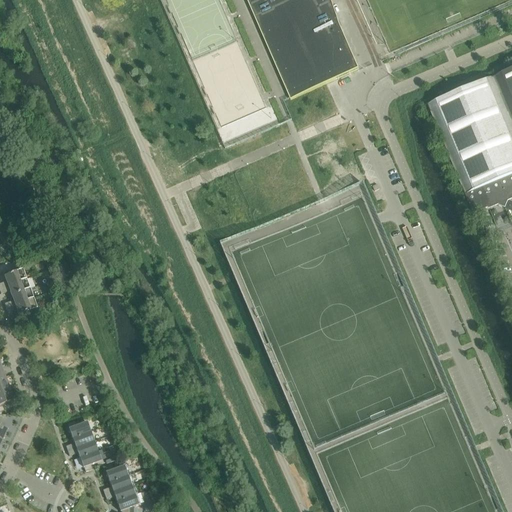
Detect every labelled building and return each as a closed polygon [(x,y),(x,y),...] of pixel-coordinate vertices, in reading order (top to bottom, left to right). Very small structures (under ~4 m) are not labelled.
[(246,0),(291,101),(310,93),(310,92),(359,71),(327,0),(246,0)] [(511,70),(427,106),(473,215),(498,204),(504,207),(507,201),(511,198),(511,70)] [(363,181),(327,196),(460,511),(502,511),(476,450),(438,360),(379,219),(363,181)] [(373,511),(256,233),(220,248),(233,278),(331,511),(373,511)] [(0,284),(0,290),(27,280),(23,270),(4,277),(6,283),(0,284)] [(10,292),(11,297),(30,290),(27,280),(0,290),(0,292),(1,295),(10,292)] [(5,305),(6,310),(34,300),(30,290),(11,297),(13,302),(5,305)] [(37,309),(34,300),(6,310),(8,314),(17,311),(18,316),(37,309)] [(0,392),(9,389),(5,378),(0,379),(0,392)] [(0,405),(13,401),(9,389),(0,392),(0,405)] [(69,430),(72,440),(90,433),(87,423),(77,427),(75,422),(68,425),(70,430),(69,430)] [(94,443),(90,433),(72,440),(74,444),(66,447),(67,452),(76,449),(94,443)] [(78,454),(79,459),(97,453),(94,443),(76,449),(67,452),(69,457),(78,454)] [(101,462),(97,453),(79,459),(83,469),(84,468),(85,473),(92,470),(91,466),(101,462)] [(105,474),(109,484),(127,477),(124,467),(113,471),(111,466),(104,469),(106,474),(105,474)] [(131,487),(127,477),(109,484),(110,488),(103,491),(105,496),(112,494),(131,487)] [(114,498),(116,503),(134,496),(131,487),(112,494),(105,496),(106,501),(114,498)] [(138,506),(134,496),(116,503),(119,511),(129,511),(129,510),(138,506)]
